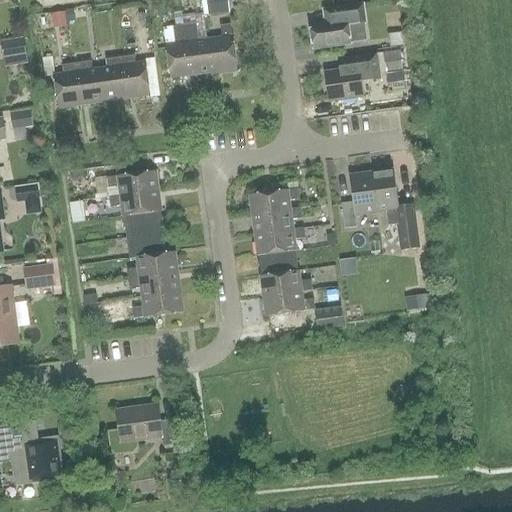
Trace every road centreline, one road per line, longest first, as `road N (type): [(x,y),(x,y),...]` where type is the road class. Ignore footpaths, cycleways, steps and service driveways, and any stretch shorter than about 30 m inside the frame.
road 1 (residential): [(0,388),(194,365),(219,352),(232,330),(218,180),(244,162),(296,155)]
road 2 (residential): [(296,155),(279,0)]
